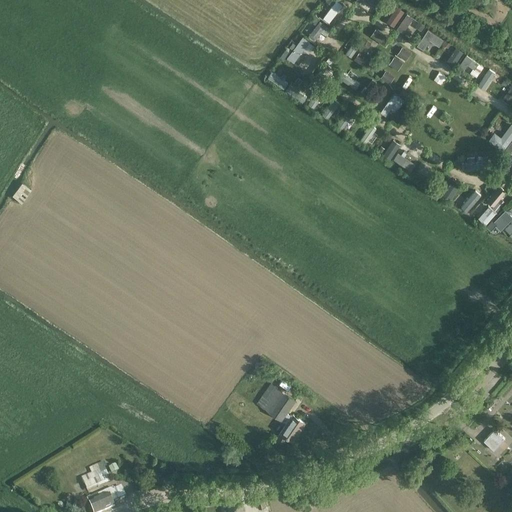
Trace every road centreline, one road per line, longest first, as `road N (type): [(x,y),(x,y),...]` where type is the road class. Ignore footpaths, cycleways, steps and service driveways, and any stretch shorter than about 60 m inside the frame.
road 1 (tertiary): [(121,511),(164,498),(270,486),(363,453),(437,410),(511,335)]
road 2 (unknown): [(511,161),(495,176),(466,178),(370,113)]
